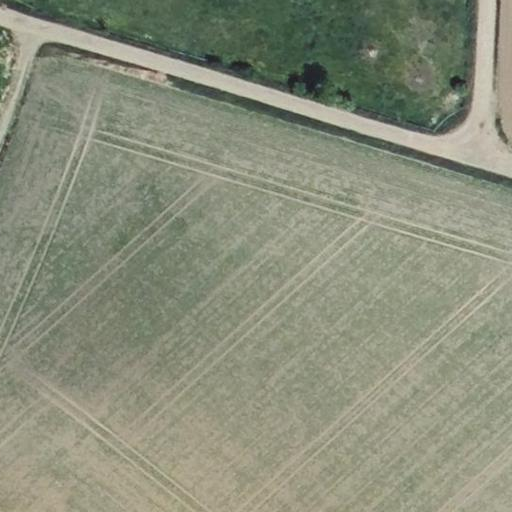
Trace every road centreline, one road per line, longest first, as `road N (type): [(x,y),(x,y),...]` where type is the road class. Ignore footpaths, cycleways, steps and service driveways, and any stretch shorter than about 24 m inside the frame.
road 1 (track): [(511,172),(0,19)]
road 2 (track): [(487,0),(480,162)]
